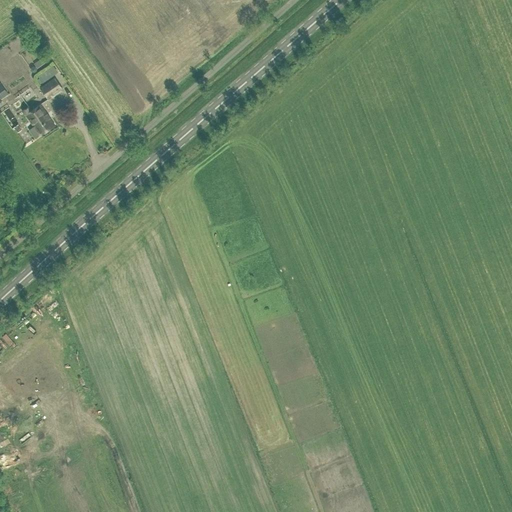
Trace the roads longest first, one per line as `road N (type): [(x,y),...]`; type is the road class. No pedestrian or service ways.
road 1 (primary): [(0,300),(340,0)]
road 2 (unclassified): [(0,257),(294,0)]
